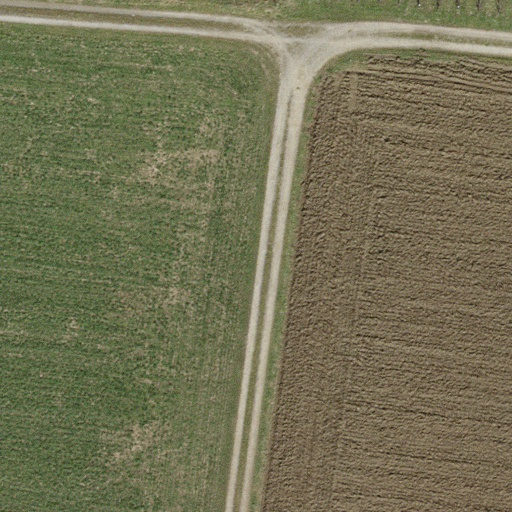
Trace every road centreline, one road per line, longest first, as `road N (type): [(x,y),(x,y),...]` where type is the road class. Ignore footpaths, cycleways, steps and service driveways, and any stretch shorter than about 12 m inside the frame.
road 1 (track): [(0,18),(511,58)]
road 2 (track): [(290,39),(227,511)]
